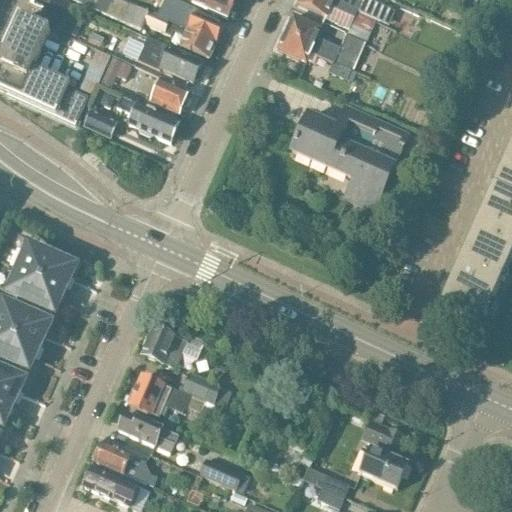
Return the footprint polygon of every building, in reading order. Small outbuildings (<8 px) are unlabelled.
[(62,34),(74,8),(55,0),(49,0),(39,24),(62,34)] [(216,47),(148,16),(112,0),(65,0),(141,34),(144,28),(170,39),(172,35),(184,41),(180,50),(209,63),(216,47)] [(237,0),(195,0),(193,6),(228,22),(237,0)] [(328,0),(302,0),(299,7),(328,20),(350,30),(348,35),(368,43),(378,22),(328,0)] [(380,23),(387,9),(367,0),(363,0),(361,7),(345,0),(328,0),(378,22),(380,23)] [(224,30),(195,18),(192,26),(152,8),(148,16),(216,47),(217,46),(224,30)] [(356,68),(366,47),(346,38),(340,52),(318,42),(322,33),(294,20),(286,36),(356,68)] [(75,130),(88,102),(31,76),(50,35),(23,23),(22,23),(19,22),(3,57),(0,55),(0,93),(8,98),(8,100),(75,130)] [(350,82),(356,68),(286,36),(279,53),(307,66),(312,56),(334,66),(330,74),(350,82)] [(144,51),(138,65),(159,74),(160,73),(193,88),(195,84),(199,84),(202,77),(200,74),(203,67),(148,42),(144,51)] [(113,63),(102,87),(111,91),(116,80),(125,84),(130,71),(122,67),(113,63)] [(192,102),(189,98),(190,96),(161,83),(151,106),(180,119),(184,109),(189,109),(192,102)] [(180,127),(122,101),(117,112),(134,119),(129,129),(139,133),(140,137),(150,141),(154,140),(171,148),(180,127)] [(375,216),(409,139),(354,115),(345,135),(309,119),(293,155),(355,183),(346,203),(375,216)] [(111,142),(117,128),(92,116),(85,131),(111,142)] [(511,200),(511,153),(509,159),(507,157),(503,166),(506,167),(494,192),(511,200)] [(509,270),(511,264),(511,200),(494,192),(483,217),(481,216),(478,221),(476,225),(479,226),(468,251),(509,270)] [(483,329),(509,270),(468,251),(457,276),(454,275),(450,283),(453,285),(441,310),(483,329)] [(66,295),(77,271),(39,254),(36,259),(26,255),(18,273),(66,295)] [(55,319),(66,295),(18,273),(9,292),(19,296),(17,302),(55,319)] [(0,333),(40,352),(51,328),(13,310),(11,316),(0,311),(0,312),(0,333)] [(196,362),(204,343),(191,337),(187,345),(175,340),(176,340),(154,330),(142,360),(163,369),(163,368),(175,373),(182,356),(196,362)] [(0,362),(29,376),(40,352),(0,333),(0,362)] [(0,402),(14,409),(25,385),(23,384),(0,373),(0,402)] [(232,396),(191,378),(184,395),(214,408),(214,409),(225,414),(232,396)] [(205,407),(190,401),(164,389),(142,379),(134,400),(130,401),(128,405),(130,408),(129,409),(152,419),(160,422),(165,410),(183,417),(186,411),(201,418),(205,407)] [(331,391),(334,384),(328,381),(325,388),(331,391)] [(0,431),(4,433),(14,409),(0,402),(0,431)] [(126,417),(118,435),(148,448),(171,458),(175,449),(178,441),(155,431),(155,430),(126,417)] [(396,463),(406,441),(371,426),(364,443),(374,447),(360,478),(397,494),(408,468),(396,463)] [(124,478),(148,488),(153,490),(157,482),(142,475),(145,467),(132,461),(132,460),(103,448),(95,467),(124,479),(124,478)] [(242,479),(207,464),(201,478),(236,493),(242,479)] [(93,471),(84,492),(130,511),(131,511),(138,511),(147,494),(139,491),(93,471)] [(349,489),(310,472),(305,484),(322,491),(344,501),(349,489)] [(337,511),(339,511),(344,501),(322,491),(317,503),(337,511)] [(245,509),(248,501),(236,496),(233,504),(245,509)]
